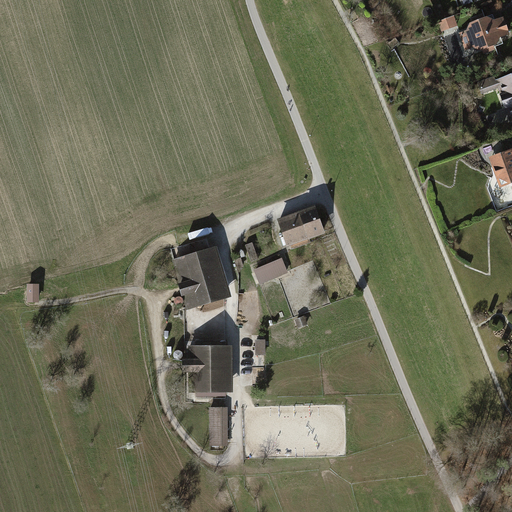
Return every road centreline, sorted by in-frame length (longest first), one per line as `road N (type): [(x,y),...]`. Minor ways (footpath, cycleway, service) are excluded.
road 1 (track): [(323,191),(228,236),(236,395),(228,456),(203,457),(172,417),(153,300),(144,292),(34,303)]
road 2 (unclassified): [(249,0),(463,511)]
